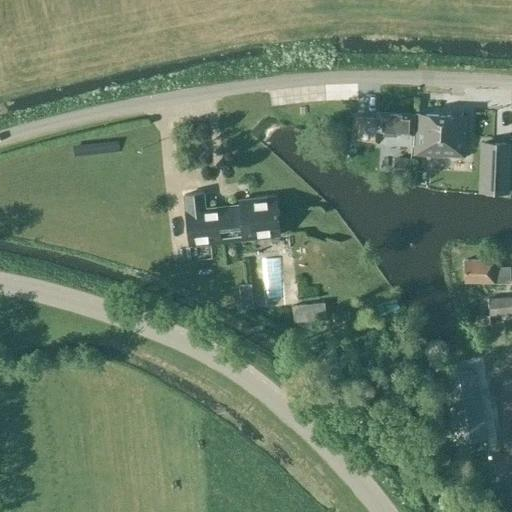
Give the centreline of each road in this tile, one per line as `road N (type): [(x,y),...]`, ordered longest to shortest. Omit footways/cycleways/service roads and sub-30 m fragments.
road 1 (unclassified): [(0,136),(114,108),(306,79),(511,83)]
road 2 (tertiary): [(381,511),(313,433),(226,363),(100,309),(0,284)]
